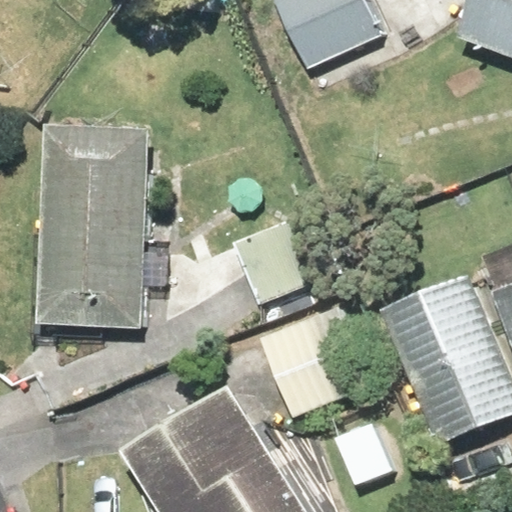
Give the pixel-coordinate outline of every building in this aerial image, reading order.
[(372,0),(281,0),(314,75),(391,42),(372,0)] [(511,0),(493,0),(480,34),(511,46),(511,0)] [(174,127),(66,122),(56,321),(163,327),(174,127)] [(490,275),(392,317),(450,455),(511,428),(511,327),(499,297),(490,275)] [(353,307),(269,339),(302,425),(386,393),(353,307)] [(333,511),(258,384),(150,447),(188,511),(333,511)] [(386,423),(347,436),(366,494),(406,480),(386,423)]
